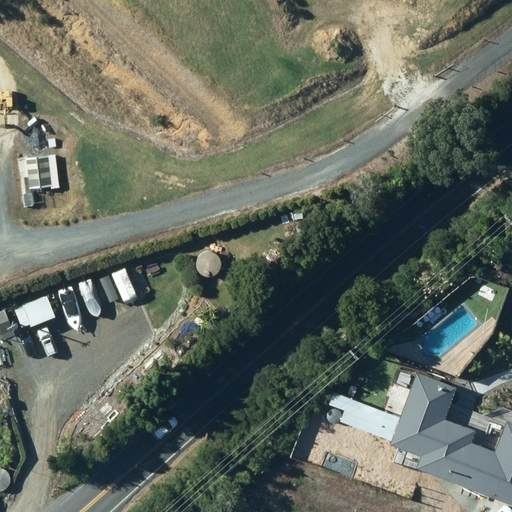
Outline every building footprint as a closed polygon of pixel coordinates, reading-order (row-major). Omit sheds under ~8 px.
[(41,111),(33,116),(37,123),(45,117),(41,111)] [(38,124),(32,128),(37,136),(43,132),(38,124)] [(56,155),(17,158),(21,207),(32,206),(30,187),(49,186),(49,188),(58,187),(56,155)] [(53,296),(0,312),(0,321),(5,337),(61,320),(53,296)] [(386,443),(418,455),(414,466),(511,503),(511,419),(511,422),(505,419),(493,450),(471,441),(475,430),(442,417),(453,388),(414,373),(398,416),(331,391),(326,403),(342,409),(338,420),(388,439),(386,443)]
